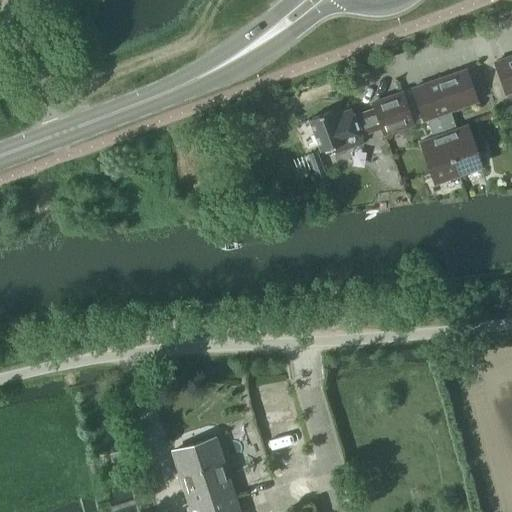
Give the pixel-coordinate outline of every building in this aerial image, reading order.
[(506,93),(511,91),(511,56),(495,63),(506,93)] [(449,111),(476,101),(464,70),(425,84),(457,174),(480,166),(466,126),(455,130),(449,111)] [(434,182),(457,174),(425,84),(412,89),(423,119),(426,118),(433,138),(420,142),(434,182)] [(383,134),(411,124),(400,93),(372,103),(374,109),(353,117),(352,113),(336,119),(332,110),(307,119),(319,152),(331,147),(334,154),(363,144),(360,136),(381,129),(383,134)] [(316,179),(325,176),(316,151),(307,154),(316,179)] [(190,511),(238,511),(215,438),(171,452),(190,511)]
